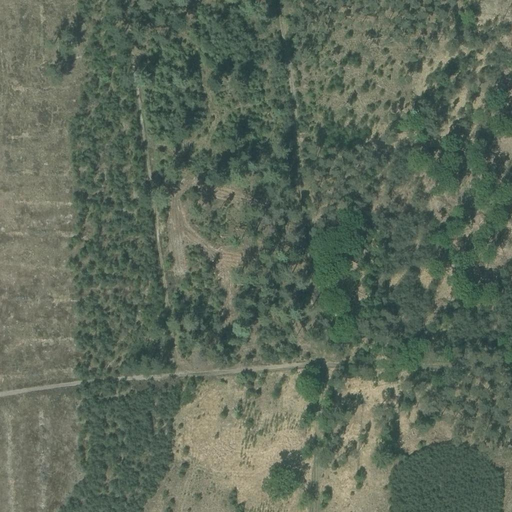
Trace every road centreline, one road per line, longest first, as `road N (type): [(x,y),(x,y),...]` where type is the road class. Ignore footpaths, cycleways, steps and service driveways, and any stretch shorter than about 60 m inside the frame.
road 1 (track): [(124,0),(171,374)]
road 2 (track): [(318,363),(278,0)]
road 3 (track): [(318,363),(0,395)]
road 4 (track): [(511,370),(318,363)]
road 5 (track): [(311,511),(318,363)]
